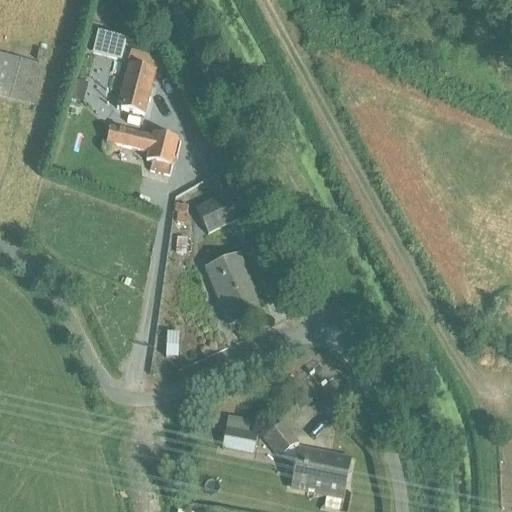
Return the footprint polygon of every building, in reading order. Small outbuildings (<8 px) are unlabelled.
[(114,37),(127,39),(136,42),(138,33),(116,27),(114,37)] [(127,39),(114,37),(113,40),(97,36),(92,55),(121,62),(127,39)] [(0,55),(0,99),(34,108),(45,67),(43,67),(47,53),(38,50),(34,65),(0,55)] [(122,90),(117,110),(144,117),(159,60),(132,53),(129,66),(126,65),(120,90),(122,90)] [(111,128),(107,145),(147,157),(146,162),(153,164),(150,172),(170,177),(179,141),(153,135),(152,138),(111,128)] [(229,195),(196,210),(209,235),(241,220),(229,195)] [(176,238),(175,255),(186,257),(188,239),(176,238)] [(240,257),(206,270),(229,327),(260,314),(251,293),(254,292),(240,257)] [(167,334),(166,358),(177,359),(179,334),(167,334)] [(226,430),(248,434),(250,422),(228,417),(226,430)] [(283,424),(264,440),(280,460),(281,459),(288,464),(295,468),(291,486),(344,496),(351,462),(298,452),(299,443),(283,424)] [(248,434),(226,430),(222,450),(254,456),(258,436),(248,434)]
